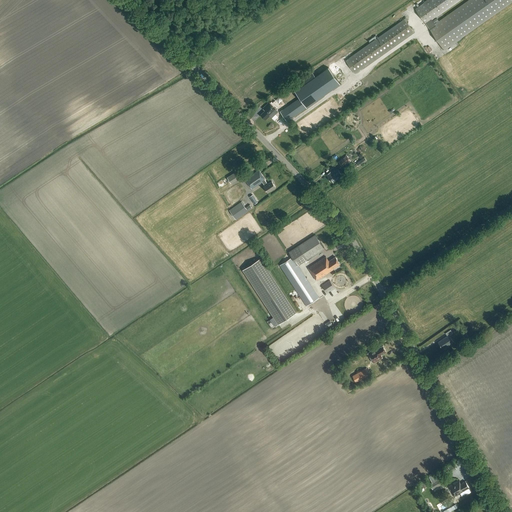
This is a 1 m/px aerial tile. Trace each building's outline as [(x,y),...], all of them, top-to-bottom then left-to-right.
[(416,9),(430,29),(445,50),(462,38),(461,38),(511,2),(511,1),(511,0),(468,0),(439,21),(436,17),(459,0),(428,0),(417,8),(416,9)] [(414,32),(407,22),(405,19),(346,60),(355,74),(414,32)] [(340,70),(280,111),(287,121),(347,80),(340,70)] [(297,83),(302,89),(317,78),(312,72),(297,83)] [(265,111),(261,114),(266,120),(270,116),(271,118),(278,112),(269,102),(263,108),(265,111)] [(339,163),(342,167),(350,161),(346,156),(338,162),(339,163)] [(359,166),(367,161),(364,157),(356,163),(359,166)] [(328,178),(330,181),(331,180),(333,183),(338,180),(337,179),(342,175),(338,170),(336,168),(331,172),(330,172),(327,174),(329,177),(328,178)] [(244,175),(240,169),(227,177),(231,183),(244,175)] [(266,179),(259,170),(245,179),(251,189),(262,182),(265,185),(263,186),(268,193),(276,187),(272,181),(268,184),(265,180),(266,179)] [(248,210),(252,207),(250,205),(246,207),(241,201),(229,210),(236,220),(248,211),(248,210)] [(319,297),(310,285),(298,265),(324,248),(315,235),(289,252),(292,257),(280,265),(306,306),(319,297)] [(340,264),(335,257),(329,261),(326,256),(308,268),(317,280),(334,269),(334,268),(340,264)] [(261,258),(242,270),(273,317),(278,324),(296,313),(261,258)] [(329,280),(322,285),(327,292),(334,287),(329,280)] [(447,336),(438,342),(443,349),(453,341),(450,336),(453,334),(450,330),(446,333),(447,336)] [(373,363),(383,358),(381,355),(386,352),(383,345),(377,348),(377,347),(367,353),(373,363)] [(353,376),(356,382),(370,375),(366,369),(353,376)] [(453,462),(447,466),(451,472),(456,468),(453,462)] [(433,484),(435,489),(445,483),(441,477),(432,483),(433,484)] [(464,490),(469,488),(465,481),(461,484),(459,480),(448,486),(454,497),(465,491),(464,490)]
